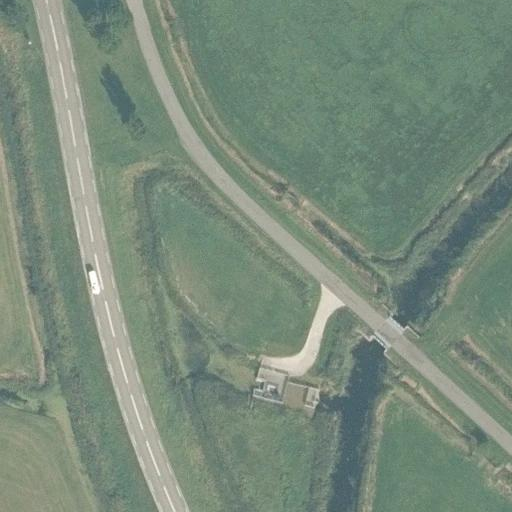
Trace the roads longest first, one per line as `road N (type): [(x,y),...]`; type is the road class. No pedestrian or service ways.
road 1 (unclassified): [(511,446),(213,175),(170,110),(133,0)]
road 2 (tertiary): [(170,511),(100,303),(44,0)]
